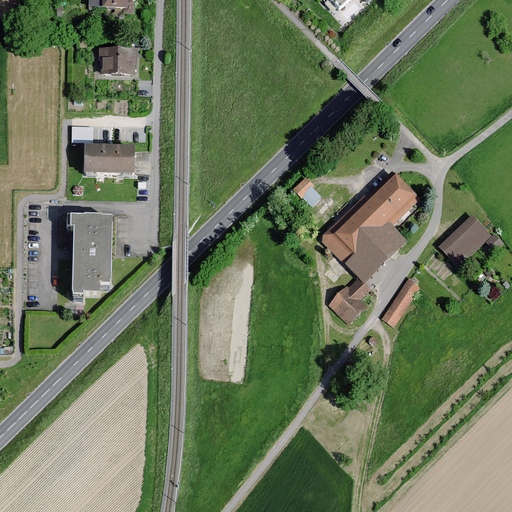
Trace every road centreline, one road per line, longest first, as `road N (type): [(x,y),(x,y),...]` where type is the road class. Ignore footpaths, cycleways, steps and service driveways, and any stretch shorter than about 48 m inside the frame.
road 1 (primary): [(448,0),(0,437)]
road 2 (residential): [(160,0),(154,211),(48,211),(47,300)]
road 3 (residential): [(511,113),(446,165),(430,231),(366,329)]
road 4 (track): [(226,511),(366,329)]
